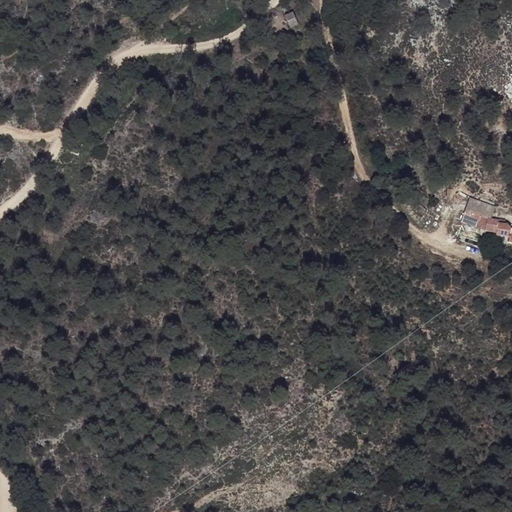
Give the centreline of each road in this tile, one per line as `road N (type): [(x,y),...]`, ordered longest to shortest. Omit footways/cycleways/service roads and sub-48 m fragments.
road 1 (track): [(284,0),(242,32),(206,44),(123,53),(101,74),(28,189),(0,214)]
road 2 (track): [(511,266),(440,243),(369,184),(352,152),(325,0)]
